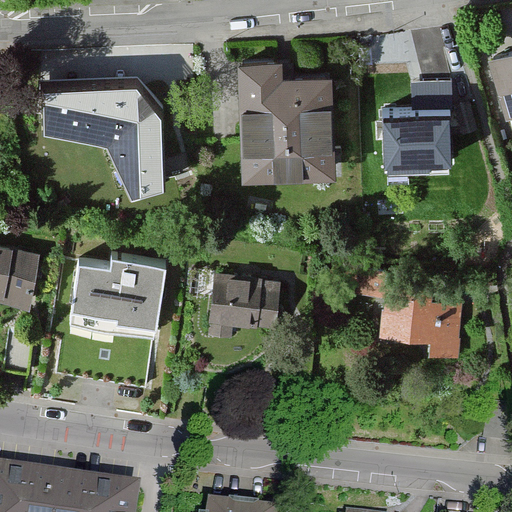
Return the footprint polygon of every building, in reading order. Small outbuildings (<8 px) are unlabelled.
[(511,44),(491,51),(508,108),(511,107),(511,44)] [(285,57),(243,57),(243,172),(334,171),(334,71),(285,71),(285,57)] [(456,72),(422,74),(423,101),(385,102),(387,162),(459,159),(456,72)] [(136,75),(44,78),(44,123),(106,133),(132,186),(163,177),(160,104),(136,75)] [(40,250),(0,240),(0,296),(27,303),(40,250)] [(144,255),(103,248),(95,298),(142,306),(139,324),(165,329),(178,254),(145,248),(144,255)] [(434,268),(340,263),(339,287),(387,289),(385,332),(436,334),(435,354),(459,355),(461,302),(432,300),(434,268)] [(234,323),(287,326),(289,278),(212,274),(211,301),(201,301),(199,336),(234,338),(234,323)] [(0,466),(0,511),(139,511),(143,488),(0,466)] [(269,511),(210,502),(208,511),(269,511)]
